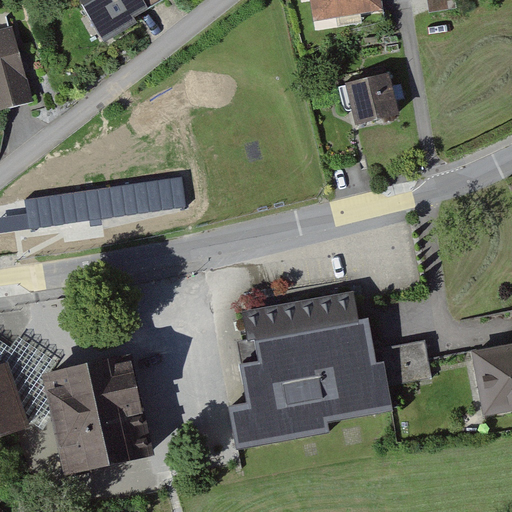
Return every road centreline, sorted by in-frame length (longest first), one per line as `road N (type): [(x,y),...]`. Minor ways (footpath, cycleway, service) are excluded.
road 1 (residential): [(511,157),(444,187),(350,213),(178,254),(0,282)]
road 2 (residential): [(0,177),(225,0)]
